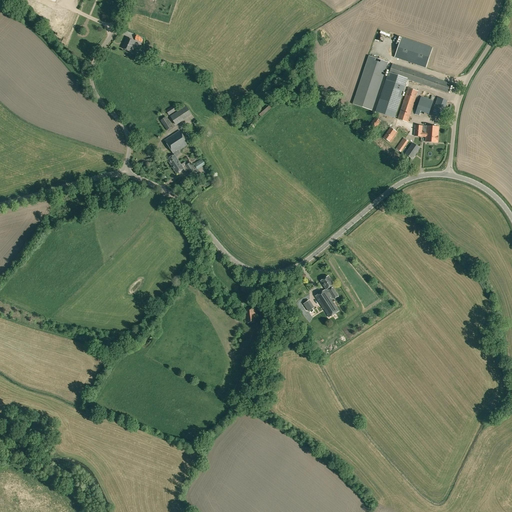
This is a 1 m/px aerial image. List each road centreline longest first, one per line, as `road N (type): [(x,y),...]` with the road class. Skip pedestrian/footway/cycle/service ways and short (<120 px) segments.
road 1 (tertiary): [(449,175),(403,181),(310,259),(268,273),(233,261),(176,198),(124,174)]
road 2 (unclassified): [(124,174),(128,135),(90,77),(126,0)]
road 3 (unclassified): [(449,175),(460,89),(509,0)]
road 4 (tertiary): [(0,205),(124,174)]
road 5 (track): [(0,8),(19,10),(90,77)]
